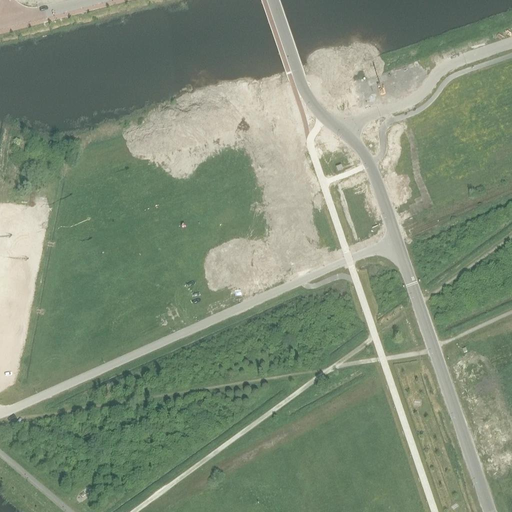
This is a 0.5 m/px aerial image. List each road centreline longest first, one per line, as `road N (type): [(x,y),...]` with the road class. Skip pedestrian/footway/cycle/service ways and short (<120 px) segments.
road 1 (residential): [(393,238),(0,414)]
road 2 (tertiary): [(393,238),(490,511)]
road 3 (residential): [(511,41),(452,62),(420,93),(345,133)]
road 4 (tertiary): [(345,133),(306,96),(271,0)]
